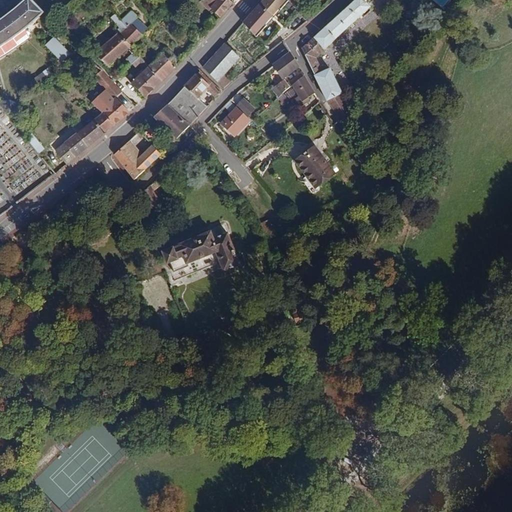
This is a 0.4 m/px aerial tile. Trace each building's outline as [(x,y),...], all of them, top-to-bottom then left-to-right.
[(0,46),(14,38),(26,28),(44,13),(32,0),(24,0),(18,6),(7,14),(0,19),(0,46)] [(202,0),(202,1),(220,18),(233,3),(230,0),(202,0)] [(264,0),(262,3),(275,15),(289,0),(264,0)] [(370,7),(363,0),(356,0),(302,49),(327,101),(331,106),(343,101),(340,94),(342,93),(330,69),(323,72),(315,57),(370,7)] [(307,5),(303,1),(296,8),(308,22),(315,15),(307,5)] [(262,3),(245,22),(257,33),(275,15),(262,3)] [(121,21),(128,30),(120,35),(132,46),(143,35),(131,24),(136,18),(138,17),(132,10),(121,21)] [(111,17),(117,25),(121,21),(115,14),(111,17)] [(136,18),(131,24),(143,35),(148,29),(136,18)] [(121,21),(117,25),(119,28),(116,31),(118,33),(120,35),(128,30),(121,21)] [(30,32),(26,28),(14,38),(0,46),(0,56),(29,38),(30,32)] [(95,54),(108,67),(128,49),(132,46),(120,35),(118,33),(95,54)] [(53,39),(45,47),(62,64),(70,55),(53,39)] [(202,68),(218,82),(224,75),(240,58),(225,43),(202,68)] [(148,67),(162,81),(176,66),(182,61),(168,49),(163,53),(148,67)] [(125,60),(130,65),(132,63),(140,56),(136,51),(132,54),(125,60)] [(274,65),(283,78),(298,67),(289,54),(274,65)] [(129,82),(145,97),(162,81),(148,67),(140,56),(132,63),(136,68),(139,65),(144,71),(140,75),(138,77),(136,76),(129,82)] [(94,77),(113,100),(101,112),(102,113),(115,125),(129,112),(115,98),(122,92),(102,70),(97,66),(94,69),(98,73),(94,77)] [(40,81),(52,75),(49,69),(37,75),(40,81)] [(186,86),(198,98),(206,89),(215,97),(221,91),(200,71),(186,86)] [(302,72),(287,83),(290,88),(293,86),(304,76),(302,72)] [(224,75),(218,82),(224,88),(231,82),(224,75)] [(293,86),(299,96),(292,100),(297,108),(310,100),(309,97),(315,93),(304,76),(293,86)] [(272,88),(278,98),(283,94),(290,88),(287,83),(284,79),(272,88)] [(52,86),(46,91),(48,94),(51,92),(55,97),(59,94),(52,86)] [(278,98),(284,105),(289,101),(283,94),(278,98)] [(0,102),(0,106),(7,115),(19,105),(18,104),(16,103),(15,101),(12,100),(10,100),(9,100),(7,99),(3,100),(0,102)] [(237,106),(248,116),(255,109),(244,99),(237,106)] [(154,117),(165,127),(160,133),(172,144),(189,126),(167,105),(154,117)] [(221,124),(234,137),(250,120),(237,108),(221,124)] [(56,151),(67,164),(88,147),(115,125),(102,113),(77,134),(56,151)] [(250,120),(234,137),(236,138),(252,122),(250,120)] [(32,133),(26,138),(39,154),(45,149),(32,133)] [(115,155),(135,180),(162,154),(152,145),(142,154),(131,139),(115,155)] [(296,162),(308,178),(306,180),(305,181),(305,183),(311,192),(312,194),(314,194),(316,192),(318,191),(319,190),(318,188),(317,187),(335,174),(315,147),(296,162)] [(141,193),(150,210),(157,206),(160,211),(165,208),(154,190),(159,185),(156,180),(151,185),(141,193)] [(270,219),(261,223),(267,240),(276,236),(272,226),(273,226),(270,219)] [(163,251),(167,263),(169,262),(173,272),(188,266),(187,264),(216,252),(224,271),(240,265),(225,225),(210,231),(211,232),(179,244),(179,246),(173,248),(173,247),(163,251)] [(295,319),(296,326),(313,322),(310,315),(295,319)]
